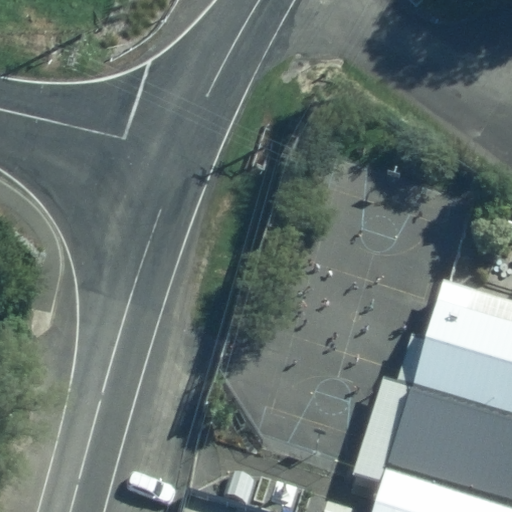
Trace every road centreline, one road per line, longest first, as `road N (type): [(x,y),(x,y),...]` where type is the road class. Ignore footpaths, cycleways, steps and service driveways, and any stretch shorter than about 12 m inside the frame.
road 1 (residential): [(71,511),(174,153)]
road 2 (residential): [(322,0),(511,129)]
road 3 (unclassified): [(0,111),(174,153)]
road 4 (residential): [(174,153),(260,0)]
